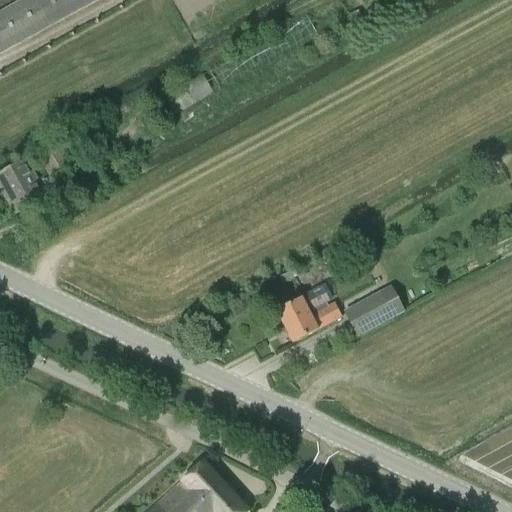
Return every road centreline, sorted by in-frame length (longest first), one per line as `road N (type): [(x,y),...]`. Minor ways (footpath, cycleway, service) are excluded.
road 1 (tertiary): [(478,511),(0,277)]
road 2 (unclassified): [(343,511),(0,346)]
